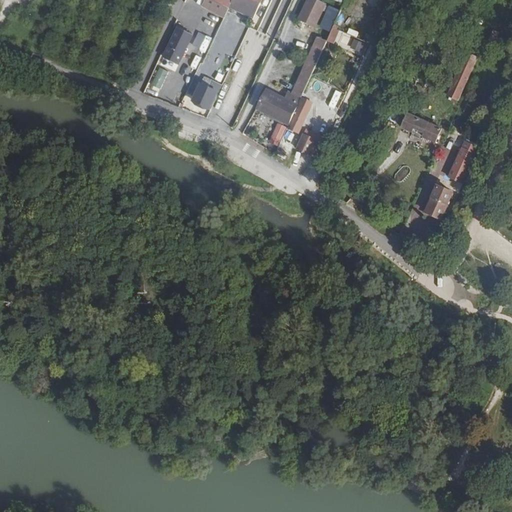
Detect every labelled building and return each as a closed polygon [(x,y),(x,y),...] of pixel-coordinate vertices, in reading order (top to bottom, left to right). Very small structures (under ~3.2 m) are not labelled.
[(208,0),(209,1),(228,10),(233,0),(208,0)] [(330,2),(325,0),(310,0),(303,17),(320,24),(330,2)] [(196,32),(182,25),(169,54),(183,61),(196,32)] [(336,46),(358,54),(363,42),(341,33),(336,46)] [(288,126),(327,42),(322,41),(292,102),(266,90),(256,109),(288,126)] [(457,49),(443,95),(460,100),(474,55),(457,49)] [(159,90),(168,72),(158,67),(149,85),(159,90)] [(192,101),(210,110),(223,83),(205,75),(192,101)] [(311,104),(304,100),(289,130),(298,134),(311,104)] [(442,130),(410,115),(405,127),(414,132),(416,129),(425,134),(423,138),(435,144),(442,130)] [(276,123),(268,141),(278,145),(286,127),(276,123)] [(316,141),(305,136),(298,149),(310,155),(316,141)] [(460,189),(475,157),(464,152),(450,184),(460,189)] [(440,219),(452,194),(437,187),(426,211),(440,219)]
